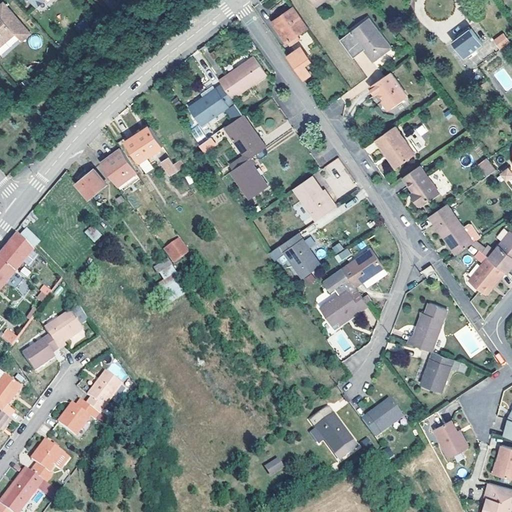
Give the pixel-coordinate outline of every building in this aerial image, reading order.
[(0,45),(15,32),(19,36),(27,29),(3,2),(0,5),(0,15),(2,17),(0,18),(0,45)] [(287,14),(277,22),(289,39),(290,39),(292,41),(300,34),(299,32),(309,25),(294,4),(285,11),(287,14)] [(287,14),(285,11),(274,18),(277,22),(287,14)] [(345,37),(357,55),(367,48),(375,59),(394,44),(373,16),(345,37)] [(500,24),(495,18),(484,26),(490,33),(500,24)] [(460,28),(461,30),(471,23),(469,21),(460,28)] [(471,23),(461,30),(454,36),(466,50),(471,47),(475,44),(482,38),(471,23)] [(31,32),(27,29),(19,36),(22,40),(31,32)] [(503,33),(492,40),(499,50),(510,42),(503,33)] [(475,44),(471,47),(475,52),(479,48),(475,44)] [(304,45),(292,53),(304,70),(311,65),(306,58),(310,54),(304,45)] [(257,50),(222,76),(225,79),(235,94),(271,69),(257,50)] [(395,67),(376,80),(383,90),(387,87),(392,94),(388,96),(393,102),(397,103),(413,92),(395,67)] [(225,79),(205,92),(192,101),(205,119),(230,102),(239,115),(245,110),(246,109),(235,94),(225,79)] [(227,123),(250,156),(253,154),(269,143),(245,110),(239,115),(227,123)] [(164,143),(151,122),(138,133),(136,132),(128,138),(141,159),(148,154),(164,143)] [(420,151),(414,144),(400,124),(381,137),(401,164),(420,151)] [(198,146),(204,154),(216,146),(210,138),(198,146)] [(418,141),(414,144),(420,151),(423,149),(418,141)] [(132,166),(121,148),(112,154),(101,163),(116,185),(136,171),(132,166)] [(175,159),(171,152),(164,158),(172,170),(179,165),(175,159)] [(148,154),(141,159),(147,169),(155,163),(148,154)] [(258,161),(253,154),(250,156),(234,167),(252,195),(269,182),(256,162),(258,161)] [(175,159),(179,165),(185,161),(181,155),(175,159)] [(493,173),(500,168),(492,157),(485,163),(493,173)] [(417,188),(421,193),(428,204),(444,192),(424,165),(405,179),(413,190),(417,188)] [(497,176),(502,183),(511,176),(511,172),(508,167),(497,176)] [(318,168),(297,182),(320,214),(341,200),(330,185),(318,168)] [(77,184),(89,199),(108,184),(95,169),(87,176),(77,184)] [(341,200),(344,197),(334,182),(330,185),(341,200)] [(137,208),(123,189),(117,194),(130,212),(137,208)] [(434,213),(461,251),(476,241),(477,240),(467,225),(451,202),(434,213)] [(467,225),(477,240),(479,239),(484,235),(475,222),(472,221),(467,225)] [(92,224),(84,231),(94,242),(102,235),(92,224)] [(488,240),(486,244),(484,246),(509,267),(511,268),(511,266),(511,226),(496,247),(488,240)] [(300,228),(283,240),(305,272),(322,260),(300,228)] [(8,241),(11,244),(19,234),(17,231),(8,241)] [(0,255),(0,257),(16,270),(35,249),(19,234),(11,244),(6,249),(0,255)] [(341,237),(335,241),(338,246),(344,242),(341,237)] [(181,238),(165,248),(175,263),(191,252),(181,238)] [(338,250),(341,254),(353,246),(350,241),(338,250)] [(372,244),(345,261),(359,281),(365,276),(371,284),(391,270),(372,244)] [(484,246),(482,246),(478,251),(487,258),(473,276),(492,290),(509,267),(484,246)] [(0,288),(16,270),(0,257),(0,288)] [(158,267),(161,272),(173,264),(170,259),(158,267)] [(428,277),(436,272),(431,264),(423,270),(428,277)] [(371,299),(360,283),(354,288),(350,282),(322,301),(336,322),(371,299)] [(44,285),(35,297),(42,302),(51,290),(44,285)] [(425,309),(416,333),(414,332),(411,339),(434,347),(449,305),(432,299),(428,310),(425,309)] [(70,309),(44,327),(49,333),(59,347),(66,342),(64,340),(82,326),(70,309)] [(0,330),(0,335),(11,344),(17,336),(7,328),(3,333),(0,330)] [(53,352),(59,347),(49,333),(22,353),(36,370),(56,355),(53,352)] [(468,359),(435,347),(423,380),(444,386),(452,362),(465,368),(468,359)] [(92,396),(87,402),(88,402),(100,411),(101,412),(124,382),(106,369),(88,394),(92,396)] [(3,373),(0,376),(0,410),(1,411),(7,404),(20,386),(3,373)] [(389,393),(361,413),(375,431),(402,411),(389,393)] [(83,399),(78,405),(83,409),(88,402),(87,402),(83,399)] [(312,416),(317,423),(325,433),(337,448),(343,444),(347,450),(359,441),(329,401),(312,416)] [(95,417),(100,411),(88,402),(83,409),(78,405),(75,402),(60,421),(77,434),(92,415),(95,417)] [(1,411),(8,417),(14,409),(7,404),(1,411)] [(511,404),(509,409),(502,432),(511,434),(511,404)] [(0,427),(8,417),(1,411),(0,410),(0,427)] [(448,454),(464,446),(465,439),(460,430),(456,432),(449,418),(432,427),(448,454)] [(325,433),(317,423),(310,428),(319,439),(325,433)] [(367,448),(373,443),(366,436),(361,441),(367,448)] [(32,469),(47,480),(53,472),(49,470),(64,450),(47,438),(33,457),(38,461),(32,469)] [(511,443),(501,441),(493,470),(511,475),(511,443)] [(343,444),(337,448),(342,454),(347,450),(343,444)] [(269,475),(284,468),(279,456),(264,464),(269,475)] [(9,498),(7,497),(2,503),(14,511),(22,511),(47,480),(32,469),(30,467),(24,475),(26,477),(9,498)] [(24,475),(7,497),(9,498),(26,477),(24,475)] [(511,511),(511,487),(487,480),(483,495),(489,496),(485,511),(511,511)] [(0,511),(14,511),(2,503),(1,502),(0,503),(0,511)]
